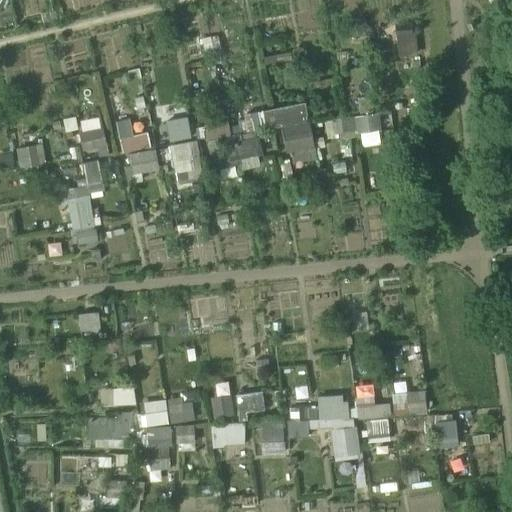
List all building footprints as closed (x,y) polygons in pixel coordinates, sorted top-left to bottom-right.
[(381,47),(410,47),(411,28),(382,27),(381,47)] [(247,130),(286,126),(289,153),(317,149),(312,104),(245,112),(247,130)] [(329,133),(368,130),(368,128),(379,128),(378,114),(328,118),(329,133)] [(169,119),(172,142),(195,139),(192,116),(169,119)] [(151,131),(138,134),(134,117),(119,121),(127,152),(155,145),(151,131)] [(86,141),(109,135),(107,126),(83,133),(86,141)] [(263,166),(260,138),(218,142),(221,166),(241,164),(242,168),(263,166)] [(199,140),(172,145),(179,180),(206,174),(199,140)] [(32,145),(16,147),(19,167),(35,165),(32,145)] [(132,153),(135,175),(163,172),(161,150),(132,153)] [(87,162),(91,192),(107,190),(103,159),(87,162)] [(79,242),(97,242),(94,186),(77,186),(79,242)] [(105,332),(104,311),(82,312),(84,333),(105,332)] [(137,386),(102,387),(103,405),(137,404),(137,386)] [(215,417),(243,412),(243,413),(268,408),(265,389),(212,398),(215,417)] [(399,391),(400,414),(431,413),(430,390),(399,391)] [(351,428),(350,394),(320,395),(321,419),(291,419),(291,429),(351,428)] [(185,396),(170,398),(173,422),(198,419),(196,401),(186,402),(185,396)] [(377,396),(359,397),(360,417),(393,415),(392,403),(378,404),(377,396)] [(170,424),(169,399),(146,400),(148,425),(170,424)] [(292,418),(320,416),(319,406),(292,408),(292,418)] [(93,438),(132,436),(131,414),(92,415),(93,438)] [(372,440),(391,439),(390,420),(371,421),(372,440)] [(445,438),(461,437),(461,420),(444,421),(445,438)] [(214,446),(246,444),(245,422),(213,423),(214,446)] [(265,423),(263,454),(286,455),(288,423),(265,423)] [(197,425),(178,425),(178,441),(198,441),(197,425)] [(172,426),(153,426),(153,453),(173,453),(172,426)] [(334,428),(336,456),(363,454),(361,426),(334,428)]
